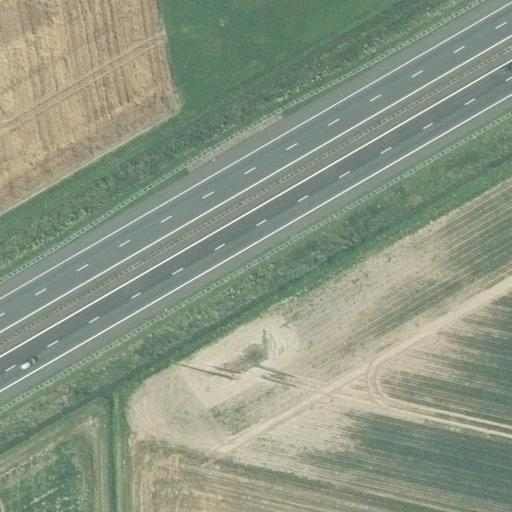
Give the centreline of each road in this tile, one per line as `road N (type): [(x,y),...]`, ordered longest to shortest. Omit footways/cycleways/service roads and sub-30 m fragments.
road 1 (motorway): [(511,19),(0,316)]
road 2 (motorway): [(0,374),(511,78)]
